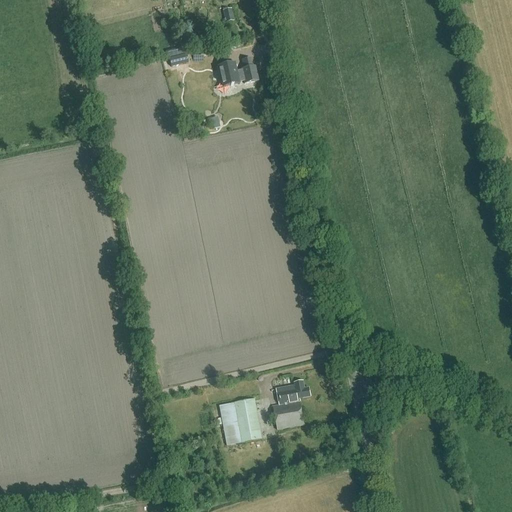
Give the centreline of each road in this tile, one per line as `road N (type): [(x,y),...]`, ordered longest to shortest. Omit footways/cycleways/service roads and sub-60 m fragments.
road 1 (track): [(0,511),(162,480),(151,395),(345,348)]
road 2 (unclassified): [(356,390),(261,0)]
road 3 (unclassified): [(511,422),(411,383),(356,390)]
road 4 (unclassified): [(380,511),(356,390)]
